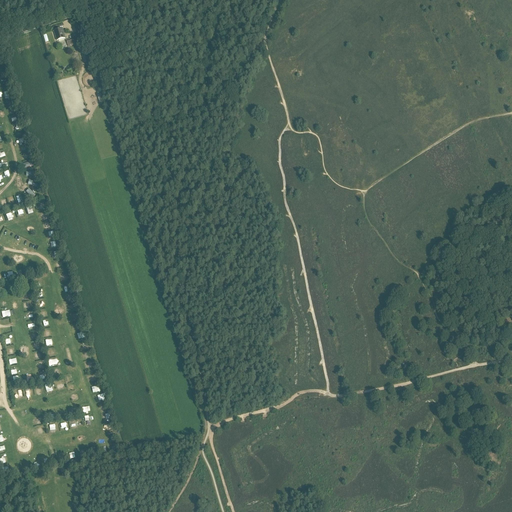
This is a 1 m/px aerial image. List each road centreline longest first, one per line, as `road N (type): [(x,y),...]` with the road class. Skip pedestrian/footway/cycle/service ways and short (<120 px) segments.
road 1 (track): [(511,112),(462,127),(365,191),(332,180),(319,139),(290,127)]
road 2 (track): [(476,366),(468,340),(438,320),(416,270),(401,264),(370,225),(365,191)]
road 3 (track): [(328,394),(511,359)]
road 4 (track): [(107,0),(122,30),(153,57),(189,109)]
road 5 (track): [(208,427),(306,391),(328,394)]
